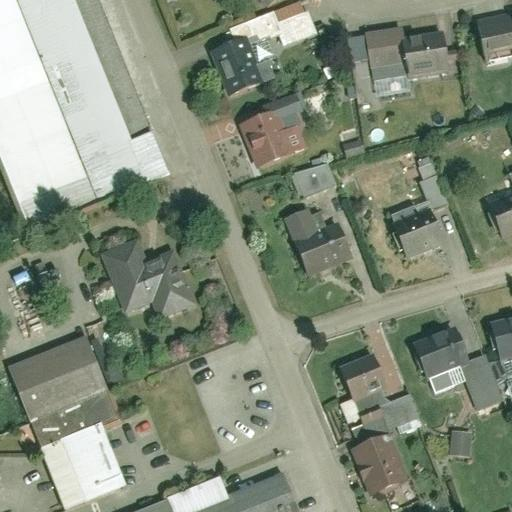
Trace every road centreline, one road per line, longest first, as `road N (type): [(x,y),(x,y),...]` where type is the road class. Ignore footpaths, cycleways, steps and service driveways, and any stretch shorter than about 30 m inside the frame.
road 1 (residential): [(135,0),(267,341)]
road 2 (residential): [(267,341),(511,269)]
road 3 (residential): [(267,341),(337,511)]
